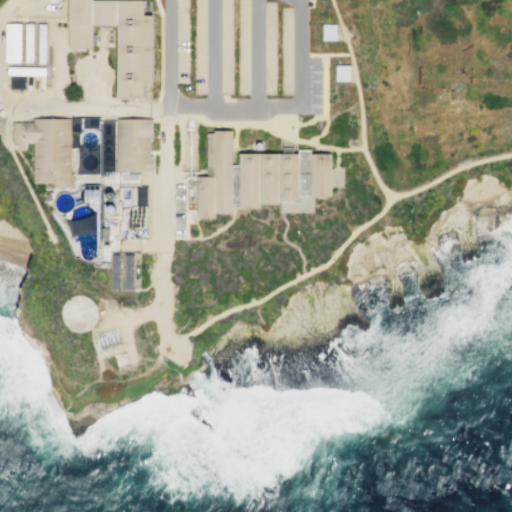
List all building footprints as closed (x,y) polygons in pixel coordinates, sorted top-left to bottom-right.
[(143,95),(143,83),(150,83),(151,83),(151,14),(144,14),(143,0),(68,0),(68,48),(76,48),(76,50),(84,51),(84,48),(92,48),(92,25),(117,25),(117,95),(143,95)] [(4,24),(20,24),(19,62),(4,62),(4,24)] [(25,24),(33,24),(32,62),(25,62),(25,24)] [(38,24),(46,24),(45,63),(37,63),(38,24)] [(322,24),(336,24),(336,40),(322,40),(322,24)] [(66,57),(74,56),(74,66),(65,66),(66,57)] [(334,65),(349,65),(348,81),(334,81),(334,65)] [(7,67),(6,75),(45,76),(45,68),(7,67)] [(33,118),(70,118),(70,119),(70,138),(70,151),(70,173),(72,173),(72,188),(55,188),(55,183),(53,183),(49,183),(49,185),(44,185),(43,183),(33,183),(33,143),(23,142),(23,149),(18,149),(18,145),(12,145),(12,122),(33,122),(33,118)] [(152,118),(152,136),(149,136),(149,154),(152,154),(152,170),(139,170),(116,171),(116,120),(116,118),(150,118),(152,118)] [(98,174),(99,129),(88,130),(88,124),(79,124),(79,139),(70,138),(70,151),(78,151),(78,174),(98,174)] [(331,152),(330,166),(337,166),(343,166),(343,187),(331,187),(330,196),(313,195),(297,195),(297,201),(278,200),(278,203),(259,203),(259,208),(239,208),(239,203),(233,203),(232,203),(232,213),(215,213),(216,217),(198,217),(198,176),(207,176),(207,132),(214,132),(214,129),(232,129),(232,164),(239,164),(239,153),(281,153),(281,147),(293,148),(293,152),(297,152),(298,149),(310,149),(310,153),(331,152)] [(64,212),(60,212),(56,209),(53,204),(53,199),(56,194),(58,193),(61,192),(66,192),(71,194),(73,197),(80,195),(81,192),(83,189),(87,187),(91,187),(94,188),(97,192),(97,196),(96,200),(92,203),(90,204),(91,205),(95,209),(96,215),(96,220),(96,225),(96,228),(95,232),(95,252),(93,256),(89,260),(84,259),(81,257),(79,253),(77,236),(73,227),(71,221),(70,216),(71,212),(71,211),(64,212)] [(136,187),(146,187),(145,206),(136,206),(136,187)] [(119,254),(119,288),(110,288),(110,254),(119,254)] [(124,254),(133,254),(132,289),(124,289),(124,254)]
